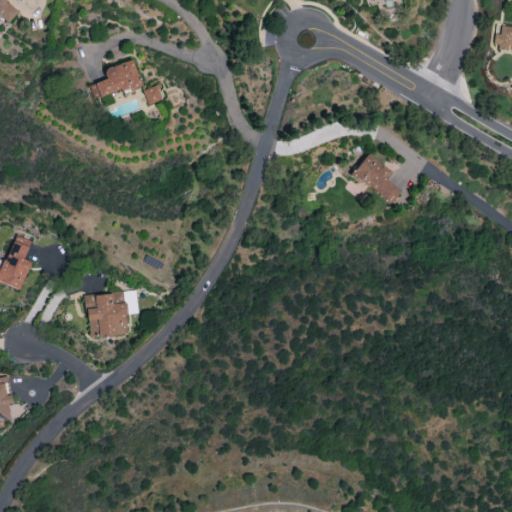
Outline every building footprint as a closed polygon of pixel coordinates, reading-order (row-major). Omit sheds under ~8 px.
[(0,0),(0,15),(7,22),(17,11),(5,0),(4,0),(0,0)] [(511,48),(511,26),(499,26),(499,34),(494,34),(494,48),(511,48)] [(87,85),(93,100),(139,83),(131,59),(102,69),(105,79),(87,85)] [(146,103),(160,100),(157,85),(142,89),(146,103)] [(385,180),(390,172),(366,153),(350,175),(389,204),(399,191),(385,180)] [(29,241),(13,234),(0,265),(0,284),(1,283),(18,290),(30,262),(22,259),(29,241)] [(126,333),(124,314),(137,313),(134,290),(83,295),(87,337),(126,333)] [(0,427),(0,428),(0,427),(0,420),(9,419),(6,404),(10,404),(6,376),(0,376),(0,427)]
